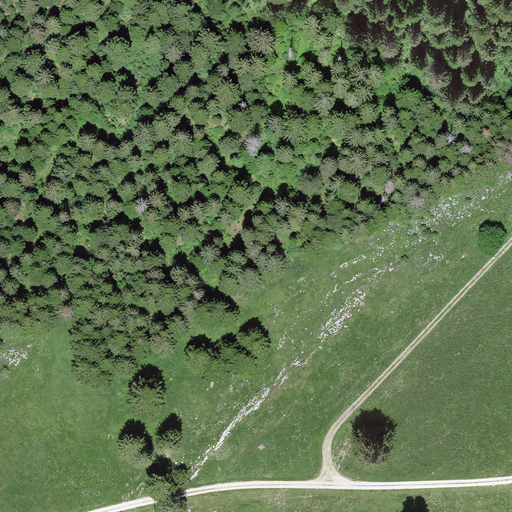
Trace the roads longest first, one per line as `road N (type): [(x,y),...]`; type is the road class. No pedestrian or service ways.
road 1 (track): [(331,483),(324,441),(336,420),(511,240)]
road 2 (track): [(101,511),(154,497),(331,483)]
road 3 (track): [(331,483),(511,477)]
